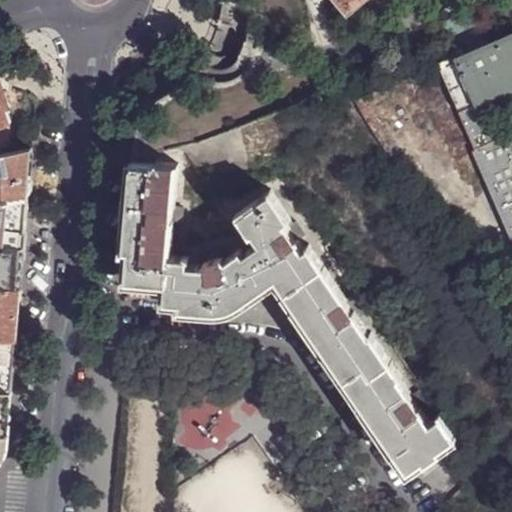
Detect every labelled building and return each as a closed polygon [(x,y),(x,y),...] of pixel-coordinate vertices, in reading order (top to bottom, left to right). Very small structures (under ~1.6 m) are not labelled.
[(335,0),(347,13),(361,0),(335,0)] [(475,8),(443,22),(455,49),(486,35),(475,8)] [(453,101),(511,234),(511,132),(497,139),(480,105),(511,91),(511,32),(437,65),(453,101)] [(0,66),(0,80),(5,94),(11,91),(12,88),(12,85),(8,77),(0,67),(0,66)] [(5,94),(0,80),(0,126),(10,123),(6,110),(9,109),(5,94)] [(32,149),(0,155),(0,202),(27,197),(30,169),(32,149)] [(430,424),(422,411),(429,406),(421,393),(413,398),(402,382),(404,380),(373,335),(371,336),(361,319),(371,312),(360,295),(349,302),(311,247),(306,251),(300,242),(306,238),(298,225),(291,229),(289,226),(293,224),(272,194),(236,217),(251,239),(253,238),(259,246),(245,255),(240,250),(224,261),(222,258),(219,247),(200,252),(204,264),(203,268),(188,266),(188,259),(170,258),(172,224),(181,224),(182,208),(173,208),(176,165),(130,162),(124,251),(129,252),(127,281),(144,283),(167,284),(166,302),(181,303),(181,310),(200,311),(216,313),(217,314),(234,311),(239,307),(278,282),(305,322),(304,324),(317,342),(318,340),(322,346),(374,423),(372,424),(378,433),(384,441),(386,440),(408,474),(423,464),(425,467),(441,456),(439,453),(456,441),(440,418),(430,424)] [(25,220),(27,197),(0,202),(0,248),(23,249),(25,220)] [(0,287),(20,288),(22,264),(23,249),(0,248),(0,287)] [(0,336),(17,337),(19,310),(20,288),(0,287),(0,336)] [(0,388),(11,389),(14,359),(17,337),(0,336),(0,388)] [(0,463),(6,460),(11,389),(0,388),(0,463)]
